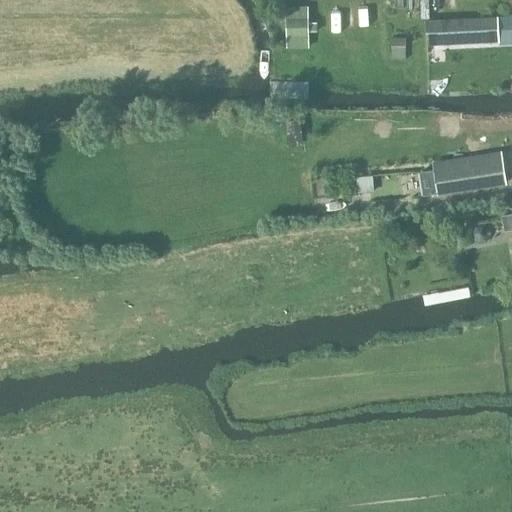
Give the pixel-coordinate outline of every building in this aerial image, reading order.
[(286,9),(287,50),(309,50),(309,33),(318,33),(318,24),(309,24),(309,8),(286,9)] [(428,47),(468,45),(500,43),(498,19),(426,23),(428,47)] [(406,40),(392,40),(392,48),(406,48),(406,40)] [(290,147),(300,146),(295,120),(286,122),(290,147)] [(440,120),(440,138),(459,139),(460,121),(440,120)] [(435,171),(419,173),(423,197),(438,195),(507,184),(503,158),(434,169),(435,171)] [(511,214),(502,217),(505,233),(511,231),(511,214)] [(476,227),(472,233),(474,240),(480,243),(486,241),(490,235),(488,229),(482,226),(476,227)]
